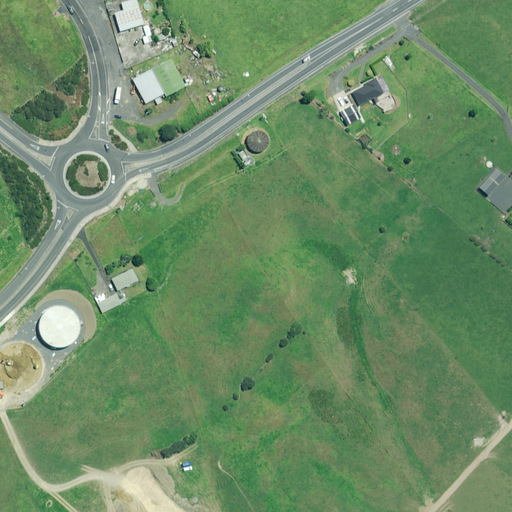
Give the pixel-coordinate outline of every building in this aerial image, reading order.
[(143,24),(136,0),(130,0),(121,3),(123,10),(114,13),(119,31),(143,24)] [(151,35),(148,25),(143,27),(146,37),(151,35)] [(175,37),(166,40),(168,43),(156,48),(158,53),(179,46),(175,37)] [(160,95),(163,94),(165,98),(185,87),(171,59),(132,79),(144,103),(153,99),(157,106),(163,102),(160,95)] [(382,92),(374,78),(364,83),(365,85),(352,92),(358,104),(382,92)] [(342,122),(345,121),(358,113),(353,105),(340,112),(342,117),(340,118),(342,122)] [(262,150),(265,148),(267,145),(268,142),(268,138),(266,135),(264,132),(261,130),(257,130),(254,130),(251,132),(248,134),(247,138),(246,141),(247,144),(249,147),(251,150),(255,151),(258,151),(262,150)] [(505,176),(496,168),(479,188),(487,195),(505,176)] [(137,280),(132,269),(111,279),(117,291),(137,280)] [(125,296),(119,300),(116,294),(106,299),(103,293),(94,298),(101,313),(103,312),(127,300),(125,296)]
